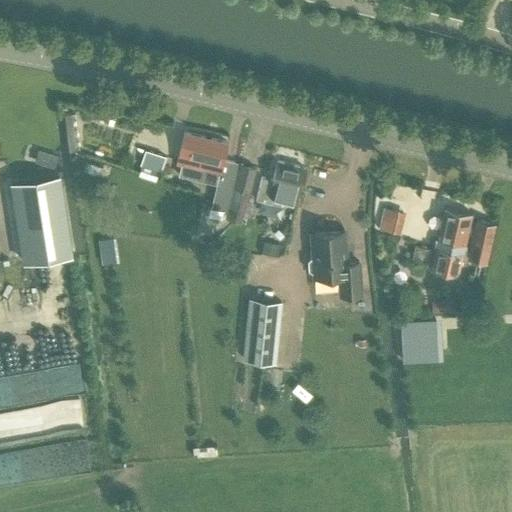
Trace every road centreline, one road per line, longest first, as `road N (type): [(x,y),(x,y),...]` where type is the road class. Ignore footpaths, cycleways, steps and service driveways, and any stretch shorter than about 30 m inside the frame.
road 1 (tertiary): [(511,169),(0,48)]
road 2 (unclassified): [(511,48),(332,0)]
